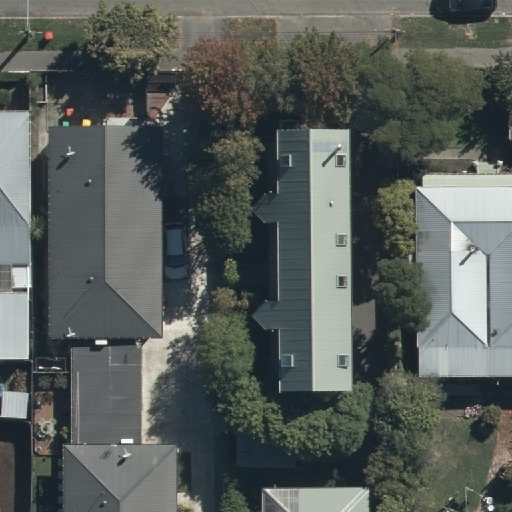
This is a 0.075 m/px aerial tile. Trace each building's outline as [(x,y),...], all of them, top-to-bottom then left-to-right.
[(30,111),(0,110),(0,278),(31,278),(30,111)] [(283,392),(355,391),(352,135),(280,136),(283,392)] [(55,156),(60,511),(168,511),(163,154),(55,156)] [(511,377),(511,181),(425,181),(425,377),(511,377)] [(0,293),(0,361),(33,362),(33,293),(0,293)] [(236,428),(236,459),(298,459),(298,427),(236,428)] [(368,511),(368,500),(270,501),(270,511),(368,511)]
